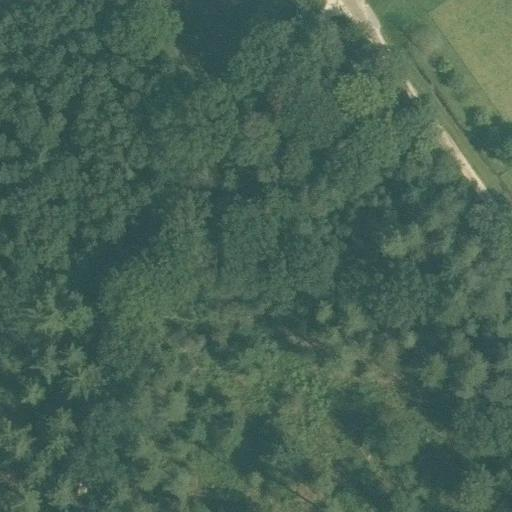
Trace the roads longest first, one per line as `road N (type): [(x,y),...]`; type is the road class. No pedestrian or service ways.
road 1 (track): [(76,511),(117,282),(135,246)]
road 2 (track): [(173,198),(326,0)]
road 3 (track): [(511,248),(376,59)]
road 4 (track): [(0,317),(135,246)]
